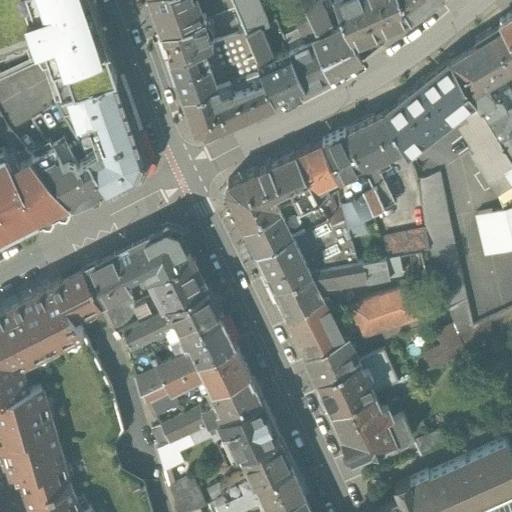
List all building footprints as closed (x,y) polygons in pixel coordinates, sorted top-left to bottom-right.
[(0,0),(0,54),(24,46),(37,41),(54,96),(116,75),(116,74),(107,48),(110,47),(94,0),(0,0)] [(151,0),(162,29),(204,15),(198,0),(151,0)] [(266,15),(259,0),(235,0),(235,1),(243,19),(244,21),(248,29),(248,30),(261,25),(262,26),(268,23),(266,15)] [(341,25),(332,29),(331,21),(320,0),(303,0),(307,9),(319,35),(335,71),(360,57),(343,19),(339,20),(341,25)] [(334,0),(343,19),(360,57),(410,16),(403,0),(334,0)] [(428,0),(403,0),(410,16),(428,0)] [(319,35),(307,9),(295,15),(307,41),(319,35)] [(511,11),(499,20),(500,22),(511,42),(511,11)] [(162,29),(171,55),(213,41),(204,15),(162,29)] [(511,42),(500,22),(474,38),(476,41),(449,57),(476,101),(490,123),(508,112),(500,98),(494,96),(488,89),(507,79),(511,75),(509,66),(511,64),(511,42)] [(261,25),(248,30),(260,56),(259,57),(261,62),(275,55),(262,26),(261,25)] [(248,30),(248,29),(237,34),(251,70),(262,66),(261,62),(259,57),(260,56),(248,30)] [(307,41),(289,49),(305,85),(335,71),(319,35),(307,41)] [(213,41),(171,55),(184,93),(217,81),(214,72),(232,66),(229,58),(231,58),(224,37),(213,41)] [(32,65),(0,80),(0,114),(7,128),(25,148),(42,138),(31,119),(41,114),(51,132),(69,122),(54,96),(37,41),(24,46),(32,65)] [(275,55),(261,62),(262,66),(275,99),(305,85),(289,49),(275,55)] [(449,57),(385,108),(403,144),(403,145),(406,151),(453,115),(448,108),(459,100),(465,108),(476,101),(449,57)] [(233,89),(229,77),(217,81),(184,93),(195,126),(204,130),(275,99),(262,66),(251,70),(247,71),(251,83),(233,89)] [(116,75),(54,96),(69,122),(86,152),(90,157),(108,186),(109,188),(140,172),(145,160),(116,75)] [(511,88),(507,79),(488,89),(494,96),(500,98),(508,112),(511,109),(511,88)] [(490,123),(476,101),(465,108),(470,117),(460,123),(475,149),(472,151),(487,176),(511,160),(511,159),(499,138),(490,123)] [(385,108),(373,114),(346,127),(364,164),(372,160),(379,164),(381,168),(392,163),(389,157),(393,155),(391,150),(403,145),(403,144),(385,108)] [(511,109),(508,112),(490,123),(499,138),(511,130),(511,109)] [(364,164),(346,127),(322,139),(338,173),(339,174),(335,176),(340,202),(356,193),(347,172),(364,164)] [(511,130),(499,138),(511,159),(511,130)] [(65,137),(31,154),(72,202),(87,194),(88,196),(108,186),(90,157),(78,164),(65,137)] [(321,138),(296,149),(318,195),(319,198),(329,192),(330,192),(324,179),(338,173),(322,139),(321,138)] [(4,147),(0,148),(0,240),(41,220),(13,164),(4,147)] [(295,149),(229,179),(228,179),(225,187),(226,187),(243,223),(244,223),(280,205),(272,189),(288,182),(299,203),(299,204),(318,195),(296,149),(295,150),(295,149)] [(72,202),(31,154),(13,164),(41,220),(73,204),(72,202)] [(381,168),(379,164),(372,160),(364,164),(372,185),(374,184),(384,205),(396,199),(381,168)] [(511,160),(487,176),(497,191),(511,181),(511,160)] [(438,172),(420,176),(425,227),(429,245),(434,269),(458,330),(466,349),(511,328),(511,305),(470,325),(469,311),(438,172)] [(511,181),(497,191),(503,206),(511,204),(511,181)] [(372,185),(364,190),(372,211),(384,205),(374,184),(372,185)] [(356,193),(340,202),(344,218),(346,217),(347,223),(372,211),(364,190),(356,193)] [(342,219),(329,192),(319,198),(328,215),(332,223),(342,219)] [(299,203),(290,202),(280,205),(293,231),(328,215),(319,198),(318,195),(299,204),(299,203)] [(511,204),(503,206),(475,213),(484,251),(511,245),(511,204)] [(280,205),(244,223),(256,248),(293,231),(280,205)] [(328,215),(293,231),(311,267),(358,259),(357,258),(347,223),(346,217),(344,218),(342,219),(332,223),(328,215)] [(167,223),(83,265),(101,299),(127,286),(131,284),(126,275),(144,266),(149,276),(192,255),(178,227),(167,223)] [(425,227),(383,235),(386,253),(422,246),(429,245),(425,227)] [(311,267),(293,231),(256,248),(272,283),(311,267)] [(386,253),(385,253),(389,273),(426,266),(422,246),(386,253)] [(385,253),(363,257),(366,275),(366,277),(389,273),(385,253)] [(192,255),(149,276),(157,292),(135,303),(134,303),(140,316),(159,307),(185,295),(207,284),(192,255)] [(358,259),(311,267),(318,282),(333,277),(338,281),(366,275),(363,257),(357,258),(358,259)] [(83,265),(60,276),(73,302),(70,304),(74,313),(101,300),(101,299),(83,265)] [(311,267),(272,283),(286,312),(323,293),(323,292),(318,282),(311,267)] [(28,292),(0,306),(0,437),(1,437),(10,471),(20,468),(28,497),(35,511),(134,511),(113,467),(75,478),(67,451),(116,436),(122,425),(111,385),(74,313),(70,304),(73,302),(60,276),(28,292)] [(408,280),(350,300),(353,310),(359,328),(360,332),(419,313),(408,280)] [(185,295),(159,307),(165,320),(170,318),(171,315),(177,317),(184,331),(221,313),(207,284),(185,295)] [(135,303),(127,286),(101,299),(101,300),(115,328),(123,324),(140,316),(134,303),(135,303)] [(342,288),(323,292),(323,293),(328,302),(345,297),(342,288)] [(323,293),(286,312),(306,352),(343,333),(359,328),(353,310),(334,315),(328,302),(323,293)] [(140,316),(123,324),(131,341),(166,325),(165,320),(159,307),(140,316)] [(160,359),(135,371),(140,387),(163,376),(235,341),(221,313),(184,331),(179,333),(182,339),(187,341),(189,340),(192,347),(187,350),(184,348),(160,359)] [(131,341),(127,343),(132,355),(153,345),(167,339),(179,333),(184,331),(177,317),(171,315),(170,318),(165,320),(166,325),(131,341)] [(458,330),(446,336),(454,355),(466,349),(458,330)] [(179,333),(167,339),(170,345),(182,339),(179,333)] [(343,333),(306,352),(317,377),(335,367),(360,357),(352,341),(347,343),(343,333)] [(235,341),(163,376),(169,389),(170,391),(205,374),(210,383),(205,385),(207,390),(229,380),(249,370),(235,341)] [(153,345),(132,355),(135,371),(160,359),(153,345)] [(335,367),(317,377),(321,384),(318,385),(318,390),(320,393),(322,399),(326,404),(329,402),(332,409),(374,390),(373,390),(398,379),(383,347),(360,357),(335,367)] [(229,380),(207,390),(210,396),(216,393),(222,406),(218,408),(216,405),(212,404),(202,409),(200,405),(161,423),(168,439),(187,430),(210,420),(261,396),(249,370),(229,380)] [(163,376),(140,387),(143,402),(149,399),(169,389),(163,376)] [(169,389),(149,399),(153,414),(176,403),(170,391),(169,389)] [(374,390),(332,409),(333,409),(332,410),(343,433),(342,433),(353,455),(393,438),(399,438),(407,435),(410,427),(396,397),(380,404),(374,390)] [(261,396),(210,420),(215,432),(219,430),(224,427),(227,434),(236,453),(241,451),(278,434),(261,396)] [(210,420),(187,430),(193,442),(215,432),(210,420)] [(161,423),(152,427),(159,443),(168,439),(161,423)] [(224,427),(219,430),(222,436),(227,434),(224,427)] [(438,427),(414,439),(420,452),(444,440),(438,427)] [(168,439),(159,443),(163,455),(193,442),(187,430),(168,439)] [(511,511),(511,448),(505,432),(428,468),(427,466),(409,475),(408,474),(394,481),(398,491),(380,501),(384,511),(511,511)] [(278,434),(241,451),(248,467),(219,480),(225,493),(291,463),(278,434)] [(291,463),(225,493),(231,506),(260,493),(262,498),(259,500),(263,511),(267,509),(305,492),(291,463)] [(176,471),(166,476),(168,484),(179,479),(176,471)] [(314,511),(305,492),(267,509),(268,511),(314,511)] [(225,493),(208,501),(213,511),(218,511),(231,506),(225,493)]
